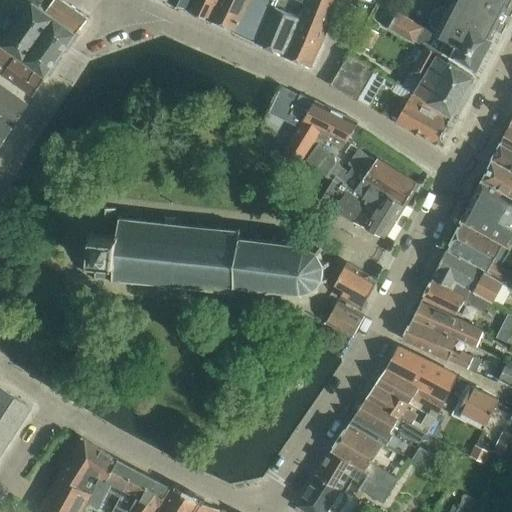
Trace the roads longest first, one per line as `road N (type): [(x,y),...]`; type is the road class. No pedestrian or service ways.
road 1 (residential): [(456,170),(355,371),(262,509)]
road 2 (residential): [(262,509),(183,476),(52,403)]
road 3 (residential): [(0,178),(110,12)]
road 4 (residential): [(316,86),(137,0)]
road 5 (residential): [(456,170),(316,86)]
road 6 (residential): [(511,63),(456,170)]
